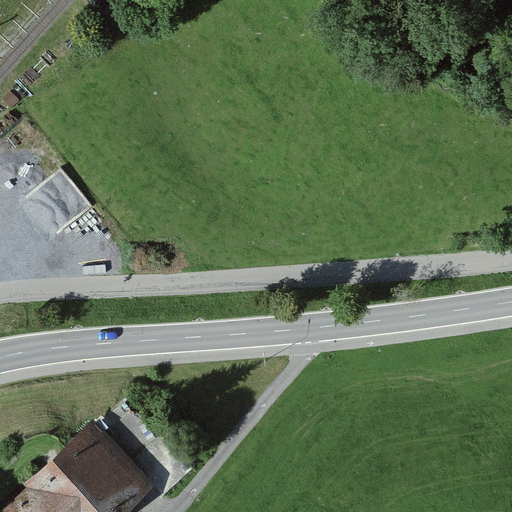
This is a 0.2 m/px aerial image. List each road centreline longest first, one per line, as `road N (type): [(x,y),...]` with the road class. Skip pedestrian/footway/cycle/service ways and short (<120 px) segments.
road 1 (tertiary): [(511,302),(0,358)]
road 2 (residential): [(0,293),(511,257)]
road 3 (track): [(304,329),(305,355),(172,511)]
